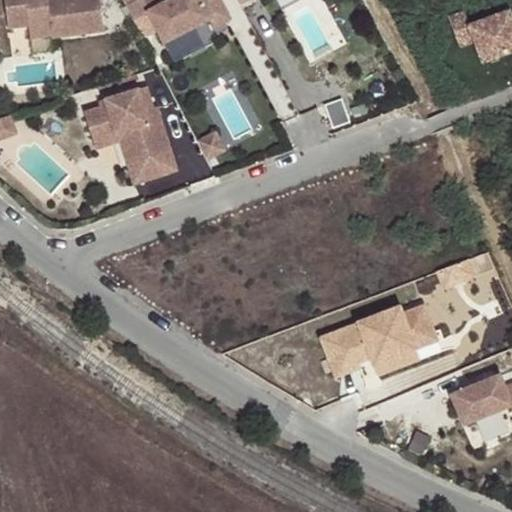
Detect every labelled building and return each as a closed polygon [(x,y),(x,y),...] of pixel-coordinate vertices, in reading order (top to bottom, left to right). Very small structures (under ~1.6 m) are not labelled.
[(105,33),(100,0),(5,0),(9,30),(27,28),(51,25),(52,37),(53,40),(105,33)] [(159,0),(138,0),(127,6),(135,22),(148,14),(165,44),(212,19),(201,0),(177,0),(179,2),(173,6),(170,1),(162,5),(159,0)] [(485,66),(511,55),(511,15),(511,13),(472,28),(466,14),(451,20),(462,50),(477,44),(485,66)] [(52,37),(51,25),(27,28),(28,40),(52,37)] [(212,26),(169,44),(175,58),(218,39),(212,26)] [(138,90),(146,110),(154,107),(147,87),(138,90)] [(154,107),(146,110),(138,90),(99,104),(101,108),(85,114),(95,144),(130,131),(135,145),(139,144),(144,158),(130,163),(137,184),(139,184),(147,182),(156,179),(165,176),(169,174),(172,171),(165,152),(173,150),(158,106),(154,107)] [(11,113),(0,116),(0,136),(17,132),(11,113)] [(122,142),(130,163),(144,158),(139,144),(135,145),(130,131),(95,144),(98,150),(122,142)] [(209,159),(227,149),(217,132),(200,142),(209,159)] [(165,152),(172,171),(180,169),(173,150),(165,152)] [(403,306),(324,335),(338,375),(363,366),(358,351),(371,347),(374,356),(376,363),(419,348),(415,339),(438,331),(428,304),(405,313),(403,306)] [(438,331),(415,339),(419,348),(441,340),(438,331)] [(371,347),(358,351),(362,360),(374,356),(371,347)] [(419,348),(376,363),(380,373),(422,358),(419,348)] [(506,374),(457,393),(469,423),(511,406),(511,385),(510,386),(506,374)]
